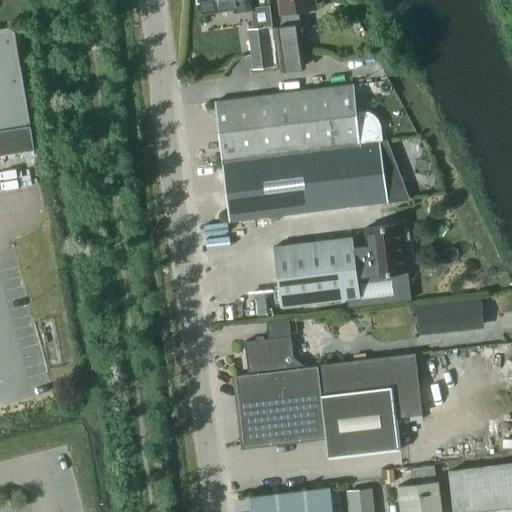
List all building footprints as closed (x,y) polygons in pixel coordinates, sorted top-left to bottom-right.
[(201,0),(203,12),(235,8),(236,11),(253,9),(251,0),(201,0)] [(275,25),(281,69),(304,66),(296,11),(314,8),(313,0),(279,0),(283,24),(275,25)] [(276,67),(270,25),(250,28),(255,70),(276,67)] [(0,154),(34,149),(14,26),(0,28),(0,154)] [(214,101),(221,161),(379,141),(377,125),(375,121),(371,117),(367,115),(362,114),(357,114),(353,84),(214,101)] [(379,141),(221,161),(229,221),(379,202),(407,199),(385,141),(379,141)] [(352,237),(273,247),(280,306),(347,298),(348,307),(392,302),(396,301),(392,273),(407,271),(407,270),(402,225),(401,223),(396,224),(381,226),(364,228),(366,246),(354,248),(352,237)] [(479,298),(432,303),(416,305),(418,331),(482,324),(479,298)] [(289,366),(280,358),(278,338),(290,336),(289,323),(266,326),(268,338),(244,341),(248,374),(236,375),(244,445),(325,435),(327,457),(399,449),(395,416),(421,413),(414,354),(290,369),(289,366)] [(511,511),(511,462),(448,471),(453,511),(511,511)] [(385,483),(395,481),(393,469),(383,470),(385,483)] [(441,511),(438,480),(397,485),(400,511),(441,511)] [(250,497),(251,511),(332,511),(330,487),(250,497)] [(373,511),(371,488),(347,491),(349,511),(373,511)]
